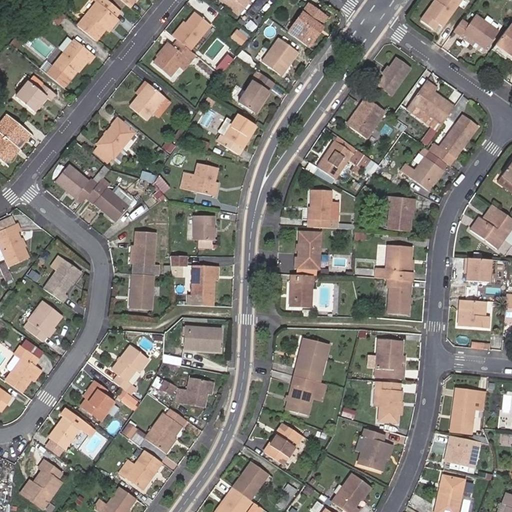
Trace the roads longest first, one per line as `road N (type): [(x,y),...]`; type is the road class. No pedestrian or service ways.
road 1 (residential): [(20,192),(95,251),(101,281),(93,325),(24,422),(0,431)]
road 2 (residential): [(177,511),(240,401),(253,218)]
road 3 (residential): [(435,359),(443,238),(458,194),(511,123)]
road 4 (residential): [(170,0),(20,192)]
road 5 (residential): [(253,218),(283,162),(384,21)]
road 6 (residential): [(360,10),(278,132),(253,218)]
road 7 (residential): [(387,511),(416,456),(435,359)]
road 8 (residential): [(511,114),(384,21)]
